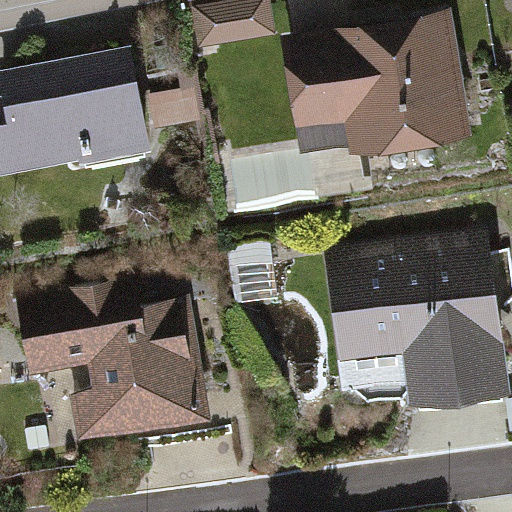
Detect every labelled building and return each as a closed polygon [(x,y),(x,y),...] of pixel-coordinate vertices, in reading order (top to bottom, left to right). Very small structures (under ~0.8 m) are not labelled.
[(273,0),(215,0),(203,2),(210,44),(279,32),(273,0)] [(465,15),(295,47),(314,146),(371,136),(377,165),(490,144),(465,15)] [(16,107),(0,109),(0,187),(157,158),(153,139),(212,128),(203,81),(156,90),(148,51),(10,77),(16,107)] [(511,266),(504,226),(338,257),(359,365),(423,353),(436,420),(511,405),(511,266)] [(234,247),(246,311),(290,303),(278,239),(234,247)] [(203,277),(32,309),(46,383),(80,376),(94,451),(231,425),(203,277)]
